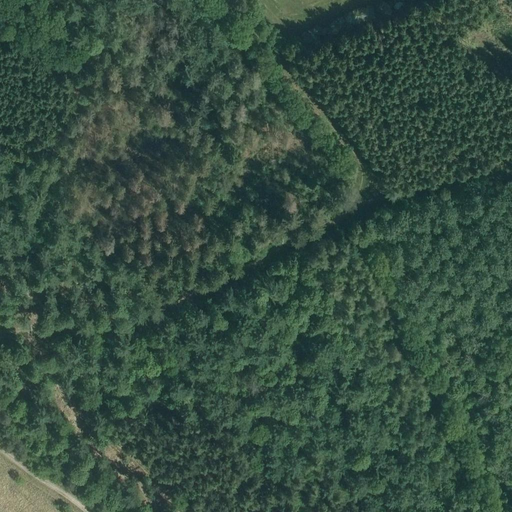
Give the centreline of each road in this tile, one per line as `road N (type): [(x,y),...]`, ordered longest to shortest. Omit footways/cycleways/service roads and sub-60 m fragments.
road 1 (track): [(0,331),(146,320),(369,207),(511,160)]
road 2 (track): [(233,0),(385,201)]
